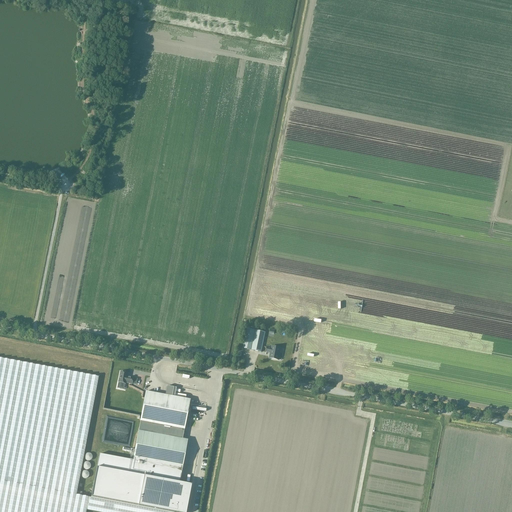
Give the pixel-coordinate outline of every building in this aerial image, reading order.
[(261,352),(265,332),(254,330),(255,328),(252,328),(252,330),(247,329),(243,348),(261,352)] [(278,360),(281,348),(272,347),(271,348),(267,347),(266,352),(270,353),(269,358),(278,360)] [(0,358),(0,511),(87,511),(88,510),(86,510),(89,498),(76,495),(98,377),(0,358)] [(125,385),(125,384),(132,385),(133,379),(129,378),(128,379),(126,378),(127,374),(120,373),(118,383),(125,385)] [(140,421),(138,431),(132,461),(99,454),(91,497),(89,497),(89,498),(86,510),(88,510),(96,511),(185,511),(191,486),(179,483),(187,440),(182,439),(184,430),(190,400),(174,397),(176,388),(167,386),(165,395),(145,392),(140,421)]
